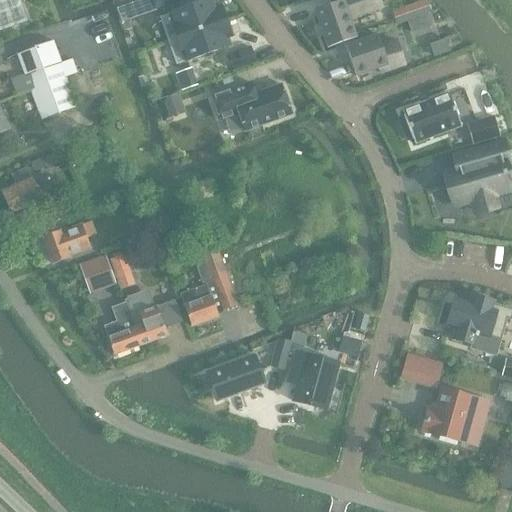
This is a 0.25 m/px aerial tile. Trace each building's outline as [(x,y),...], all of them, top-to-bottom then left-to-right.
[(152,0),(157,11),(179,3),(178,0),(152,0)] [(168,42),(226,22),(221,8),(216,10),(212,0),(160,19),(168,42)] [(314,11),(327,49),(335,46),(353,40),(356,39),(349,18),(382,7),(379,0),(340,0),(341,2),(314,11)] [(426,16),(407,22),(412,33),(430,26),(426,16)] [(226,22),(168,42),(176,66),(229,47),(226,38),(231,36),(226,22)] [(335,46),(339,58),(348,55),(356,77),(378,69),(379,73),(404,65),(396,42),(381,47),(377,36),(354,44),(353,40),(335,46)] [(445,41),(430,46),(434,57),(449,52),(445,41)] [(61,66),(52,42),(16,55),(26,82),(62,69),(61,66)] [(251,49),(228,57),(232,70),(255,62),(251,49)] [(72,62),(61,66),(62,69),(65,77),(76,73),(72,62)] [(65,77),(62,69),(26,82),(40,122),(76,109),(65,77)] [(292,115),(282,85),(255,95),(251,83),(211,97),(220,122),(233,118),(238,116),(244,133),(292,115)] [(449,94),(402,112),(415,144),(461,127),(449,94)] [(155,102),(163,122),(176,117),(168,97),(155,102)] [(0,133),(10,129),(0,109),(0,106),(3,105),(1,101),(0,101),(0,133)] [(493,118),(467,125),(472,145),(499,138),(493,118)] [(296,152),(272,161),(277,176),(317,162),(304,126),(288,131),(296,152)] [(502,144),(455,157),(461,176),(448,180),(455,206),(473,201),(475,208),(495,202),(493,195),(510,191),(503,165),(507,164),(502,144)] [(52,194),(41,172),(30,177),(25,168),(11,176),(16,185),(1,192),(12,214),(52,194)] [(91,221),(72,228),(43,238),(53,265),(81,255),(91,251),(86,239),(96,235),(91,221)] [(236,306),(226,278),(214,244),(192,253),(204,286),(179,295),(191,327),(218,317),(216,313),(236,306)] [(121,292),(135,287),(125,258),(111,264),(121,292)] [(125,304),(140,346),(167,336),(164,330),(173,326),(165,305),(154,309),(149,296),(145,293),(124,301),(125,304)] [(454,300),(446,326),(457,329),(453,340),(473,346),(475,337),(477,337),(478,335),(497,340),(503,318),(510,320),(511,313),(511,310),(492,304),(492,303),(473,297),(471,305),(454,300)] [(108,339),(114,356),(140,346),(125,304),(112,309),(117,322),(104,327),(108,339)] [(360,314),(358,314),(354,329),(364,332),(369,317),(360,314)] [(354,341),(350,353),(358,355),(362,343),(354,341)] [(273,346),(268,364),(282,367),(287,349),(273,346)] [(296,353),(291,373),(301,375),(293,402),(325,411),(338,364),(296,353)] [(253,356),(206,374),(217,402),(264,385),(253,356)] [(413,382),(419,360),(407,357),(401,378),(413,382)] [(511,362),(505,361),(502,375),(511,377),(511,362)] [(421,432),(461,443),(464,431),(479,435),(488,402),(442,389),(437,405),(435,412),(430,410),(428,410),(421,432)]
